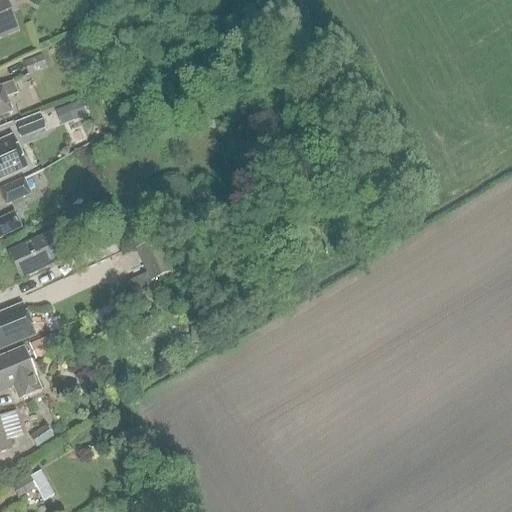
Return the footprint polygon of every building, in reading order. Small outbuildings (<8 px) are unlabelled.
[(0,0),(0,39),(19,32),(6,0),(0,0)] [(26,76),(46,67),(41,55),(21,64),(26,76)] [(0,117),(11,113),(6,100),(17,96),(12,84),(0,88),(0,117)] [(73,123),(87,118),(81,103),(67,108),(73,123)] [(15,124),(20,137),(43,129),(38,116),(15,124)] [(0,181),(25,171),(12,137),(0,141),(0,181)] [(0,188),(0,194),(5,206),(30,196),(23,179),(0,188)] [(208,188),(215,202),(229,195),(221,181),(208,188)] [(88,204),(66,215),(77,238),(99,227),(88,204)] [(0,240),(2,239),(1,239),(21,229),(14,215),(0,221),(0,240)] [(73,257),(61,229),(7,254),(20,282),(73,257)] [(159,242),(137,252),(148,274),(152,285),(174,275),(159,242)] [(148,274),(123,286),(127,296),(152,285),(148,274)] [(0,351),(31,339),(18,309),(0,315),(0,351)] [(209,329),(191,329),(192,345),(209,344),(209,329)] [(26,345),(33,360),(55,351),(48,335),(26,345)] [(25,349),(14,354),(0,359),(0,393),(14,388),(19,401),(41,392),(36,379),(37,378),(25,349)] [(0,454),(11,451),(8,441),(22,437),(15,413),(0,417),(0,454)] [(29,436),(35,447),(52,437),(46,426),(29,436)] [(39,472),(28,478),(35,490),(42,504),(53,498),(39,472)]
